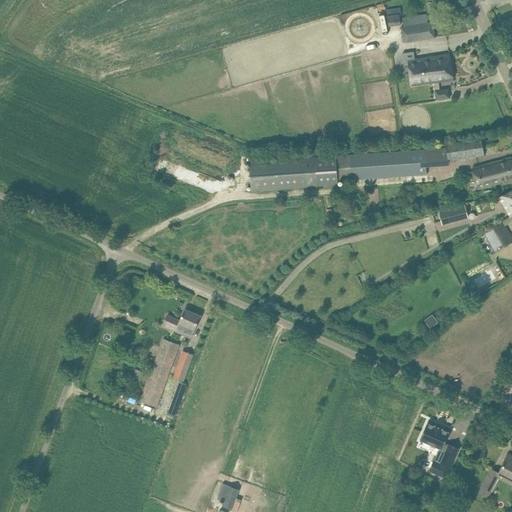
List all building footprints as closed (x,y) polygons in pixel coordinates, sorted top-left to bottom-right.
[(400,6),(386,9),(387,16),(389,26),(400,24),(399,15),(401,14),(400,6)] [(403,24),(401,25),(403,41),(435,36),(433,20),(427,21),(426,12),(402,16),(403,24)] [(413,52),(402,54),(404,64),(408,63),(412,86),(438,82),(453,80),(449,54),(439,55),(414,59),(413,52)] [(449,98),(448,89),(434,91),(436,100),(449,98)] [(446,144),(447,148),(449,160),(484,155),(481,138),(446,144)] [(425,150),(426,166),(449,164),(449,160),(447,148),(425,150)] [(426,166),(425,150),(335,156),(337,180),(339,180),(427,174),(426,166)] [(314,157),(314,156),(249,161),(252,192),(317,187),(314,157)] [(314,157),(317,187),(339,185),(339,180),(337,180),(335,156),(314,157)] [(503,182),(503,184),(511,181),(511,157),(504,159),(472,168),(477,189),(503,182)] [(511,215),(511,190),(499,197),(510,217),(511,215)] [(468,218),(464,205),(439,212),(443,224),(468,218)] [(494,252),(506,245),(501,236),(508,232),(502,223),(484,233),(494,252)] [(174,318),(169,328),(191,337),(194,329),(196,325),(200,316),(185,309),(179,322),(174,319),(174,318)] [(164,339),(141,401),(151,405),(156,407),(179,344),(164,339)] [(183,351),(173,378),(183,381),(193,355),(183,351)] [(426,423),(418,440),(419,441),(419,440),(439,448),(433,462),(432,462),(432,461),(427,472),(428,472),(445,479),(458,448),(448,443),(447,444),(448,444),(447,445),(443,443),(448,432),(447,432),(440,429),(440,428),(441,428),(434,425),(433,425),(434,425),(433,427),(426,424),(426,423)] [(504,463),(499,472),(511,478),(511,456),(508,454),(504,463)] [(489,471),(478,493),(487,498),(498,478),(499,476),(497,475),(489,471)] [(232,510),(239,489),(229,486),(222,506),(232,510)]
